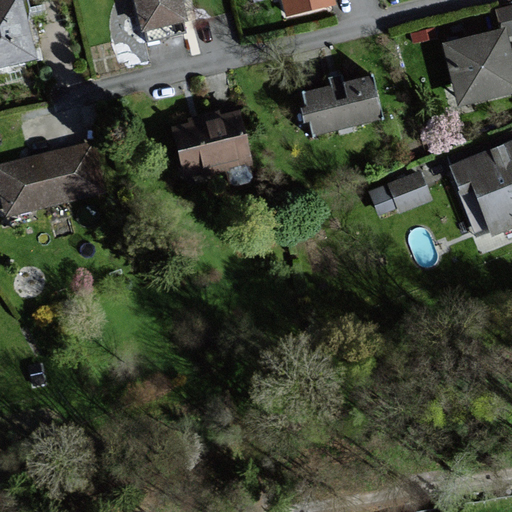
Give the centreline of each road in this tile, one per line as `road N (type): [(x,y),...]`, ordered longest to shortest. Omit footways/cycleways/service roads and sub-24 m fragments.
road 1 (residential): [(59,102),(461,0)]
road 2 (residential): [(511,473),(310,511)]
